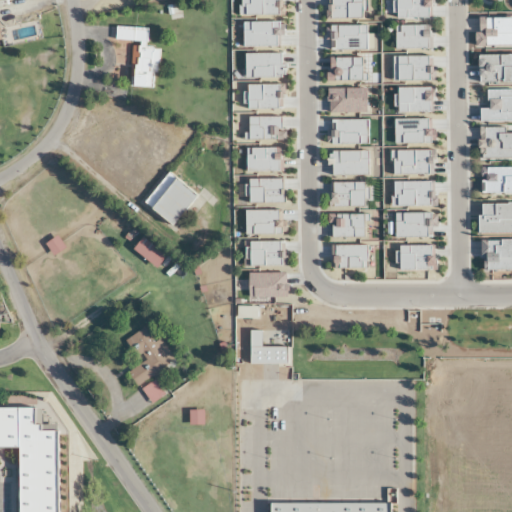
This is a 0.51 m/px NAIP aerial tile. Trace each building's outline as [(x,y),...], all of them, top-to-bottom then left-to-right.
[(195,196),(167,173),(142,202),(171,226),(195,196)] [(53,253),(61,246),(54,237),(45,245),(53,253)] [(164,256),(140,238),(131,249),(154,268),(164,256)] [(255,307),(234,307),(234,319),(255,319),(255,307)] [(158,339),(153,343),(143,328),(126,340),(141,362),(126,373),(135,387),(173,361),(158,339)] [(248,365),(285,365),(285,347),(258,347),(258,332),(248,332),(248,365)] [(162,395),(152,381),(141,390),(150,403),(162,395)] [(0,407),(0,448),(17,448),(17,511),(58,511),(58,431),(40,431),(40,425),(34,425),(34,407),(0,407)]
